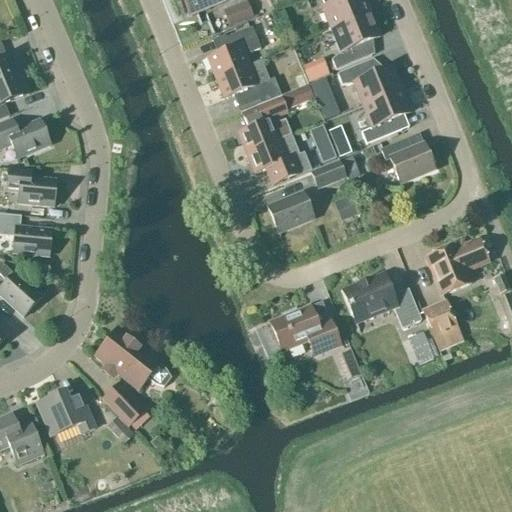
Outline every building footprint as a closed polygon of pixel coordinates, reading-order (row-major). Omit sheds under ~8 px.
[(182,0),(188,16),(224,1),(223,0),(182,0)] [(297,0),(281,0),(274,3),(276,10),(298,1),(297,0)] [(370,16),(363,0),(321,0),(325,8),(322,9),(331,32),(370,16)] [(223,26),(246,16),(240,1),(217,11),(223,26)] [(331,32),(340,54),(331,62),(335,73),(371,58),(365,44),(379,38),(370,16),(331,32)] [(260,50),(251,29),(229,38),(234,49),(206,60),(215,80),(248,66),(244,57),(260,50)] [(0,85),(20,77),(12,57),(0,62),(0,85)] [(401,92),(392,69),(378,75),(372,61),(337,76),(341,87),(353,85),(362,108),(401,92)] [(215,80),(223,101),(250,90),(255,101),(277,92),(273,81),(257,87),(248,66),(215,80)] [(301,74),(294,77),(298,89),(306,86),(301,74)] [(0,85),(0,108),(28,96),(20,77),(0,85)] [(324,81),(309,87),(314,99),(329,93),(324,81)] [(410,114),(401,92),(362,108),(372,130),(360,135),(365,147),(401,132),(396,120),(410,114)] [(290,93),(280,97),(286,111),(296,107),(290,93)] [(258,109),(263,121),(285,112),(280,100),(258,109)] [(245,132),(237,135),(245,155),(279,142),(270,121),(264,124),(259,113),(240,120),(245,132)] [(0,151),(11,147),(16,161),(49,147),(39,123),(15,133),(11,122),(0,125),(0,151)] [(264,172),(268,183),(308,167),(303,156),(299,157),(291,137),(279,142),(245,155),(253,176),(264,172)] [(433,171),(423,147),(412,152),(407,140),(380,151),(385,163),(389,161),(399,185),(433,171)] [(318,191),(344,180),(338,164),(312,175),(318,191)] [(53,209),(55,183),(30,180),(31,174),(8,171),(6,188),(19,190),(17,205),(53,209)] [(302,195),(267,209),(278,235),(312,221),(302,195)] [(351,198),(333,206),(340,223),(358,216),(351,198)] [(0,237),(14,238),(12,255),(48,259),(50,233),(19,230),(20,218),(0,215),(0,237)] [(442,252),(426,259),(441,297),(470,285),(465,273),(483,266),(473,244),(444,256),(442,252)] [(0,297),(23,319),(41,299),(14,275),(13,276),(1,265),(0,265),(0,276),(7,283),(0,291),(0,297)] [(388,269),(395,293),(405,290),(397,266),(388,269)] [(392,298),(383,276),(342,293),(355,325),(393,310),(401,330),(420,323),(407,291),(392,298)] [(498,300),(511,335),(511,304),(509,296),(498,300)] [(461,344),(445,304),(422,313),(439,353),(461,344)] [(313,358),(339,348),(329,323),(317,328),(309,309),(295,314),(294,312),(282,317),(283,319),(269,325),(281,353),(307,343),(313,358)] [(96,356),(139,390),(148,379),(155,385),(163,388),(170,380),(166,373),(158,367),(158,366),(115,332),(96,356)] [(422,335),(408,341),(414,355),(428,349),(422,335)] [(338,359),(347,381),(359,377),(350,355),(338,359)] [(128,427),(143,413),(118,386),(104,400),(128,427)] [(81,436),(94,431),(80,398),(68,403),(64,394),(36,406),(50,439),(77,427),(81,436)] [(17,432),(11,417),(0,421),(0,451),(9,448),(17,467),(42,456),(30,426),(17,432)] [(106,430),(123,447),(133,437),(117,420),(106,430)]
